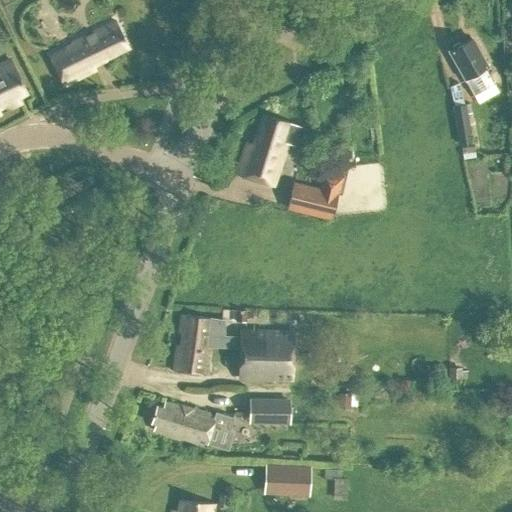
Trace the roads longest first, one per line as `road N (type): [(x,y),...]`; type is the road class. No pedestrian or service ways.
road 1 (tertiary): [(62,511),(180,178)]
road 2 (tertiary): [(0,147),(21,136),(73,138),(180,178)]
road 3 (residential): [(414,0),(336,41),(312,43),(239,22)]
road 4 (tertiary): [(180,178),(239,22)]
